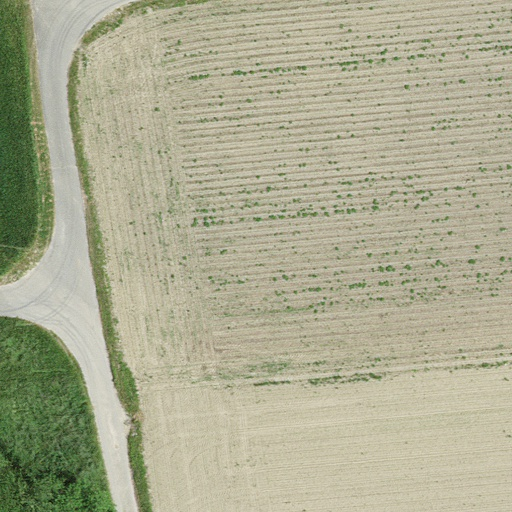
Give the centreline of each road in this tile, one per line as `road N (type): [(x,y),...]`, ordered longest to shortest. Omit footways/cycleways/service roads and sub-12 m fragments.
road 1 (track): [(132,0),(85,24),(59,73),(84,314),(0,301)]
road 2 (track): [(84,314),(127,511)]
